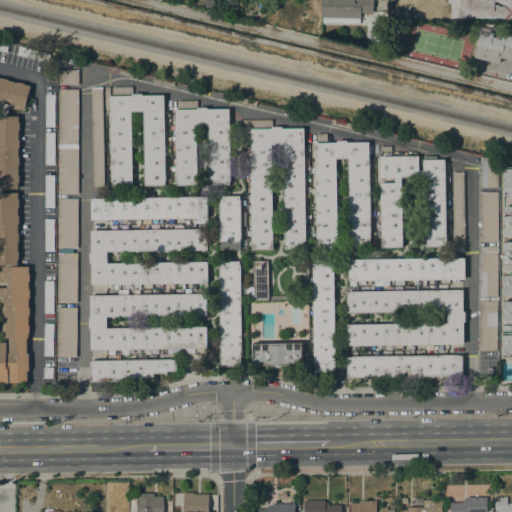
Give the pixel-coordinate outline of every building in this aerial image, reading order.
[(205,0),(212,0),(214,4),(206,8),(203,1),(205,0)] [(372,0),(372,12),(360,12),(360,18),(359,18),(359,24),(322,23),(322,17),(321,17),(321,0),(372,0)] [(511,7),(511,18),(491,18),(491,7),(493,7),(493,5),(498,5),(498,7),(511,7)] [(511,60),(501,58),(499,63),(474,57),(477,45),(476,45),(479,34),(484,35),(484,32),(487,33),(487,32),(493,33),(492,37),(497,38),(497,36),(500,36),(500,35),(505,36),(505,34),(511,35),(511,33),(511,60)] [(0,41),(8,43),(6,52),(0,50),(0,41)] [(49,53),(47,62),(16,55),(18,46),(49,53)] [(58,84),(58,69),(78,70),(78,84),(58,84)] [(140,74),(139,79),(118,73),(119,69),(140,74)] [(1,104),(1,106),(0,105),(0,77),(7,79),(7,80),(16,82),(17,82),(24,83),(24,84),(30,86),(24,110),(19,109),(19,110),(10,108),(10,106),(9,106),(3,104),(1,104)] [(174,82),(173,86),(152,82),(153,77),(174,82)] [(110,108),(105,108),(104,87),(110,87),(110,96),(112,96),(111,87),(131,86),(132,94),(141,94),(141,95),(163,95),(164,186),(143,186),(142,112),(131,112),(132,186),(111,187),(110,108)] [(103,186),(92,187),(90,87),(102,87),(103,186)] [(77,144),(57,144),(58,89),(78,89),(77,144)] [(45,94),(54,94),(54,127),(45,127),(45,94)] [(234,101),(235,97),(256,102),(255,106),(234,101)] [(176,186),(175,109),(176,109),(176,100),(197,100),(197,107),(206,107),(206,109),(229,109),(229,185),(207,185),(207,126),(197,126),(197,186),(176,186)] [(0,116),(3,104),(9,106),(7,116),(0,116)] [(18,116),(18,122),(19,122),(19,130),(18,130),(18,139),(19,139),(19,148),(18,148),(18,157),(19,157),(19,165),(18,165),(18,175),(19,175),(18,183),(18,189),(2,189),(2,192),(17,193),(17,199),(18,199),(18,207),(17,207),(17,216),(18,216),(18,224),(17,224),(17,233),(18,233),(18,242),(17,242),(17,251),(18,251),(18,259),(17,259),(17,266),(28,266),(28,273),(29,273),(29,281),(28,281),(28,289),(29,289),(29,298),(28,298),(28,307),(29,307),(29,316),(28,316),(28,325),(29,325),(29,333),(27,333),(27,338),(26,338),(26,353),(28,353),(28,371),(27,371),(27,383),(0,383),(0,342),(6,342),(6,353),(8,353),(8,338),(3,338),(3,334),(1,334),(1,325),(3,325),(3,323),(7,323),(7,318),(2,318),(1,307),(3,307),(3,303),(0,303),(0,288),(6,288),(6,282),(0,282),(0,267),(5,267),(5,265),(0,265),(0,116),(7,116),(18,116)] [(270,145),(270,148),(272,148),(272,150),(270,150),(270,165),(272,165),(272,167),(270,167),(271,174),(272,174),(272,176),(271,176),(271,187),(273,187),(273,190),(271,190),(271,196),(273,196),(273,198),(271,198),(271,209),(273,209),(273,212),(271,212),(271,218),(273,218),(273,220),(271,220),(272,231),(273,231),(273,234),(272,234),(272,240),(273,240),(273,243),(272,243),(272,249),(251,249),(249,140),(246,140),(246,130),(242,131),(241,120),(271,119),(271,127),(281,127),(281,128),(303,128),(305,243),(305,248),(284,249),(284,243),(282,243),(282,240),(284,240),(283,234),(282,234),(282,231),(283,231),(283,220),(282,220),(282,218),(283,218),(283,211),(282,211),(282,209),(283,209),(283,198),(281,198),(281,195),(283,195),(283,190),(281,190),(281,187),(283,187),(282,176),(281,176),(281,174),(282,174),(282,167),(281,167),(281,165),(282,165),(282,150),(281,150),(281,147),(282,147),(282,145),(270,145)] [(331,120),(352,125),(351,129),(330,124),(331,120)] [(45,132),(54,133),(54,165),(44,165),(45,132)] [(335,159),(335,167),(337,167),(337,170),(335,170),(336,176),(337,176),(337,179),(336,179),(336,197),(337,197),(337,199),(336,200),(336,206),(338,206),(338,209),(336,209),(336,227),(338,227),(338,229),(337,229),(337,236),(338,236),(338,238),(337,238),(337,248),(316,248),(314,143),(316,143),(316,133),(326,133),(326,142),(336,142),(336,141),(346,141),(346,142),(368,142),(369,248),(349,248),(349,238),(347,238),(347,235),(349,235),(348,229),(347,229),(347,226),(348,226),(348,208),(347,208),(346,206),(348,206),(348,199),(347,199),(347,197),(348,197),(348,179),(346,179),(346,176),(347,176),(347,170),(346,170),(346,167),(347,167),(347,159),(335,159)] [(77,193),(57,193),(58,148),(77,148),(77,193)] [(379,156),(418,156),(418,170),(423,170),(423,156),(435,156),(435,160),(444,160),(445,246),(424,247),(423,177),(414,177),(414,179),(411,179),(411,177),(401,178),(402,247),(381,247),(380,183),(394,183),(394,177),(388,177),(389,179),(386,179),(386,177),(380,178),(379,156)] [(479,157),(490,157),(490,162),(497,162),(497,187),(480,187),(479,157)] [(511,354),(509,354),(509,357),(501,356),(502,335),(505,336),(505,335),(507,335),(507,332),(511,332),(511,331),(505,331),(503,330),(502,329),(502,326),(504,325),(511,325),(511,323),(507,323),(507,321),(505,321),(505,320),(502,320),(502,302),(506,302),(506,301),(511,301),(511,295),(502,295),(502,276),(507,276),(507,273),(511,273),(511,271),(505,271),(503,270),(503,268),(503,266),(505,266),(511,266),(511,264),(507,264),(507,261),(502,261),(502,257),(500,257),(500,255),(502,255),(503,242),(505,242),(511,242),(511,235),(502,235),(503,216),(506,216),(508,216),(508,214),(511,214),(511,212),(505,212),(503,211),(503,209),(503,207),(505,206),(511,206),(511,198),(509,198),(509,192),(502,192),(503,167),(511,167),(511,354)] [(464,252),(453,252),(452,172),(463,172),(464,252)] [(44,175),(53,175),(53,208),(44,207),(44,175)] [(497,192),(497,242),(479,242),(479,192),(497,192)] [(91,199),(112,199),(112,197),(114,197),(114,199),(121,198),(120,197),(123,197),(123,198),(134,198),(134,197),(137,197),(137,198),(143,198),(143,197),(145,196),(145,198),(156,198),(156,196),(159,196),(159,198),(165,198),(165,196),(167,196),(167,197),(178,197),(178,196),(181,196),(181,197),(187,197),(187,196),(190,196),(190,197),(201,197),(201,195),(203,195),(203,197),(206,197),(207,217),(91,220),(91,199)] [(218,242),(218,232),(218,233),(217,230),(218,230),(218,223),(217,223),(217,220),(218,220),(218,203),(217,203),(217,200),(218,200),(218,196),(239,196),(240,242),(239,242),(239,250),(219,250),(219,242),(218,242)] [(77,249),(57,248),(57,198),(77,198),(77,249)] [(44,219),(53,219),(53,251),(44,251),(44,219)] [(207,250),(203,250),(203,251),(201,251),(201,250),(190,250),(190,251),(187,252),(187,250),(181,250),(181,252),(178,252),(178,250),(167,251),(167,252),(165,252),(165,251),(158,251),(158,252),(156,252),(156,251),(145,251),(145,252),(143,252),(143,251),(137,251),(137,252),(134,252),(134,251),(123,251),(123,253),(120,253),(120,251),(114,251),(115,253),(112,253),(112,251),(107,251),(107,263),(112,263),(112,262),(115,262),(114,263),(121,263),(121,262),(123,262),(123,263),(156,262),(156,261),(159,261),(159,262),(165,262),(165,261),(167,261),(167,262),(178,262),(178,261),(181,261),(181,262),(187,262),(187,261),(190,261),(190,262),(201,262),(201,260),(203,260),(203,262),(207,262),(207,283),(91,285),(90,263),(89,263),(89,253),(91,253),(90,231),(207,229),(207,250)] [(496,296),(479,296),(479,246),(497,246),(496,296)] [(76,303),(56,303),(57,253),(77,253),(76,303)] [(351,259),(351,258),(353,258),(354,259),(364,259),(364,258),(367,258),(367,259),(373,259),(373,258),(376,258),(376,259),(387,259),(387,257),(389,257),(389,259),(396,259),(396,257),(398,257),(398,259),(409,258),(409,257),(412,257),(412,258),(418,258),(418,257),(420,257),(420,258),(440,258),(440,256),(442,256),(442,258),(464,258),(464,279),(347,280),(347,259),(351,259)] [(312,263),(310,263),(310,260),(333,260),(333,263),(334,263),(334,265),(333,265),(333,277),(334,277),(335,279),(333,279),(333,285),(335,285),(335,288),(333,288),(333,299),(335,299),(335,301),(333,301),(334,330),(335,330),(335,332),(334,333),(334,351),(336,351),(336,353),(334,353),(334,359),(336,359),(336,362),(334,362),(334,363),(344,363),(344,371),(334,371),(334,372),(314,372),(314,364),(314,363),(313,363),(313,357),(312,263)] [(220,366),(220,357),(218,357),(218,354),(220,354),(220,348),(218,348),(218,345),(220,345),(219,334),(218,334),(218,332),(219,332),(219,326),(218,326),(218,323),(219,323),(219,312),(218,312),(218,309),(219,309),(219,303),(218,303),(218,301),(219,301),(219,290),(218,290),(217,287),(219,287),(219,281),(217,281),(217,278),(219,278),(219,268),(217,268),(217,265),(219,265),(219,261),(240,261),(241,356),(240,356),(240,366),(220,366)] [(268,300),(253,300),(253,299),(250,299),(250,300),(245,300),(245,287),(253,287),(253,261),(268,261),(268,300)] [(44,281),(53,281),(53,313),(43,313),(44,281)] [(346,325),(350,325),(350,323),(353,323),(353,325),(364,325),(364,323),(366,323),(366,325),(372,325),(372,323),(375,323),(375,325),(386,324),(386,322),(388,322),(388,324),(394,324),(394,322),(397,322),(397,324),(408,324),(408,322),(410,322),(410,324),(417,324),(417,322),(419,322),(419,324),(447,324),(447,311),(397,312),(397,313),(394,313),(394,312),(388,312),(388,313),(386,313),(386,312),(375,312),(375,314),(372,314),(372,312),(366,313),(366,314),(363,314),(363,313),(353,313),(353,314),(349,314),(349,313),(346,313),(346,292),(350,292),(462,290),(462,312),(464,311),(464,322),(463,322),(463,344),(347,345),(346,325)] [(203,315),(203,316),(200,316),(200,315),(189,316),(189,317),(187,317),(187,316),(181,316),(181,317),(178,317),(178,316),(167,316),(167,317),(164,317),(164,316),(158,316),(158,317),(156,317),(156,316),(145,316),(145,317),(142,317),(142,316),(136,316),(136,317),(133,317),(133,316),(123,317),(123,318),(120,318),(120,317),(114,317),(114,318),(111,318),(111,317),(106,317),(107,328),(111,328),(111,327),(114,327),(114,328),(120,328),(120,326),(122,326),(122,328),(134,328),(134,326),(136,326),(136,328),(142,328),(142,326),(145,326),(145,328),(156,327),(156,326),(158,326),(158,327),(164,327),(164,326),(167,326),(167,327),(178,327),(178,326),(181,326),(181,327),(187,327),(186,326),(189,326),(189,327),(200,327),(200,325),(203,325),(203,327),(207,327),(207,347),(166,348),(90,350),(90,328),(89,328),(89,318),(90,318),(89,296),(201,294),(206,294),(206,315),(203,315)] [(496,301),(496,351),(478,351),(478,301),(496,301)] [(76,357),(56,357),(56,307),(76,307),(76,357)] [(43,323),(52,323),(52,356),(43,356),(43,323)] [(302,365),(253,365),(253,343),(301,343),(302,357),(302,364),(302,365)] [(462,376),(442,376),(442,377),(439,378),(439,376),(433,376),(433,378),(430,378),(430,376),(419,377),(419,378),(416,378),(416,377),(410,377),(410,378),(408,378),(408,377),(397,377),(397,378),(394,378),(394,377),(375,377),(375,379),(372,379),(372,377),(366,377),(366,379),(364,379),(364,377),(353,377),(353,379),(350,379),(350,377),(346,377),(346,357),(351,357),(351,356),(458,355),(458,356),(462,356),(462,376)] [(313,363),(314,363),(314,364),(302,365),(302,364),(302,357),(313,357),(313,363)] [(172,359),(172,360),(176,360),(176,371),(167,371),(167,373),(153,373),(153,376),(144,377),(144,378),(135,378),(135,381),(90,382),(90,362),(94,361),(94,360),(172,359)] [(52,378),(43,378),(43,367),(52,367),(52,378)] [(153,493),(153,497),(162,497),(162,511),(138,511),(138,500),(137,500),(137,493),(153,493)] [(183,511),(184,498),(182,498),(182,493),(191,493),(191,494),(208,494),(208,511),(183,511)] [(462,502),(462,500),(466,500),(466,497),(486,497),(486,511),(487,511),(491,511),(449,511),(449,502),(462,502)] [(494,497),(507,497),(507,503),(511,503),(511,504),(511,503),(511,511),(494,511),(494,497)] [(340,505),(340,511),(303,511),(303,501),(324,500),(324,503),(328,502),(328,505),(340,505)] [(351,511),(351,503),(359,503),(359,501),(366,501),(366,500),(367,500),(375,500),(376,500),(376,510),(380,510),(380,507),(386,507),(386,510),(393,510),(393,511),(351,511)] [(422,500),(441,500),(441,511),(399,511),(399,510),(407,510),(407,507),(422,507),(422,500)] [(294,511),(256,511),(256,508),(266,508),(266,506),(273,506),(273,504),(277,504),(277,503),(280,503),(294,503),(294,511)]
